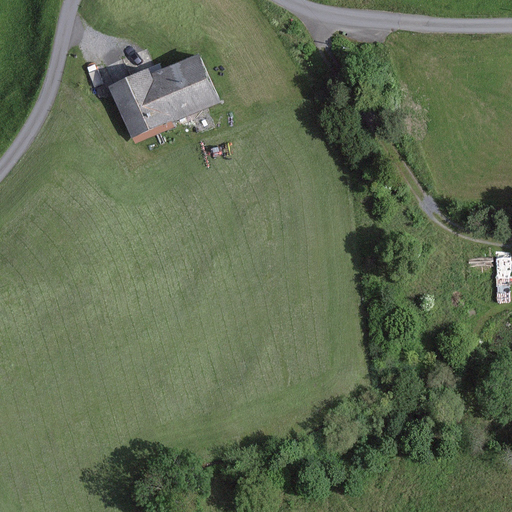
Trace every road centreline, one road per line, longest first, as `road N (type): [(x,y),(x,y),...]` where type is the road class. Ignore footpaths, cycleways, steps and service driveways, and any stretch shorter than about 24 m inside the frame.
road 1 (unclassified): [(511,41),(350,28),(290,0)]
road 2 (unclassified): [(72,0),(48,103),(20,163),(0,178)]
